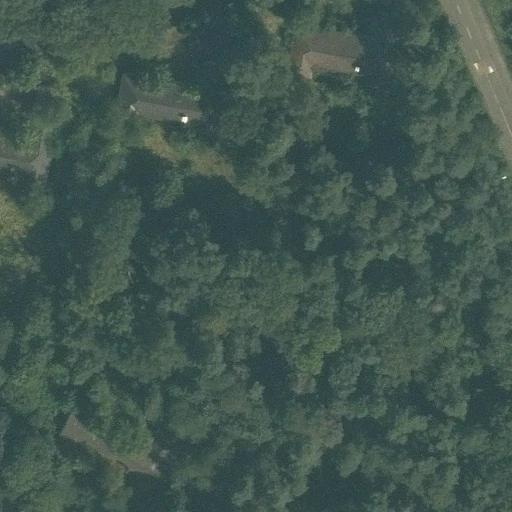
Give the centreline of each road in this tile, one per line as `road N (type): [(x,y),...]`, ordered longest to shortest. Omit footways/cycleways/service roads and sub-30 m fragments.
road 1 (unclassified): [(511,139),(453,0)]
road 2 (residential): [(0,40),(142,0)]
